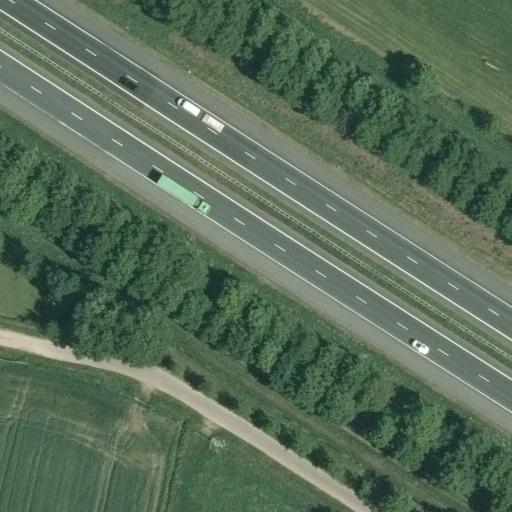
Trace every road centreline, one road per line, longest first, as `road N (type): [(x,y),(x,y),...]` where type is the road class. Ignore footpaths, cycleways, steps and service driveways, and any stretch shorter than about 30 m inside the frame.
road 1 (motorway): [(0,74),(511,401)]
road 2 (motorway): [(511,321),(3,0)]
road 3 (unclassified): [(370,511),(181,392),(111,363)]
